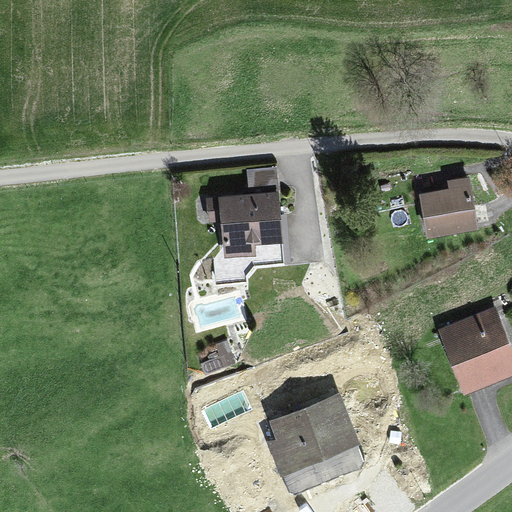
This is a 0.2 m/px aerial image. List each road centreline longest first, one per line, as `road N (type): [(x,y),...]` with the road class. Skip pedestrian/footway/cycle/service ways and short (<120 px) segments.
road 1 (residential): [(511,143),(176,161)]
road 2 (track): [(176,161),(0,182)]
